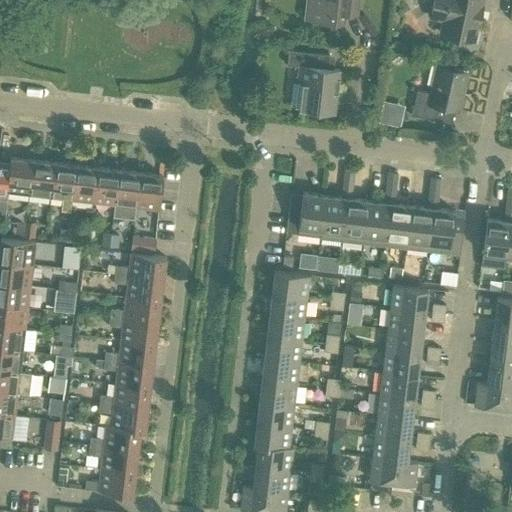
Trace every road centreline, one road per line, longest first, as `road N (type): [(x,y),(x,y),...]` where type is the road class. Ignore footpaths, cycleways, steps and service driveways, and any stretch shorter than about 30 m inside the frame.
road 1 (residential): [(0,101),(194,124)]
road 2 (residential): [(486,161),(507,18)]
road 3 (residential): [(350,141),(486,161)]
road 4 (residential): [(256,266),(273,134)]
road 5 (residential): [(194,124),(178,255)]
road 6 (residential): [(453,418),(469,291)]
